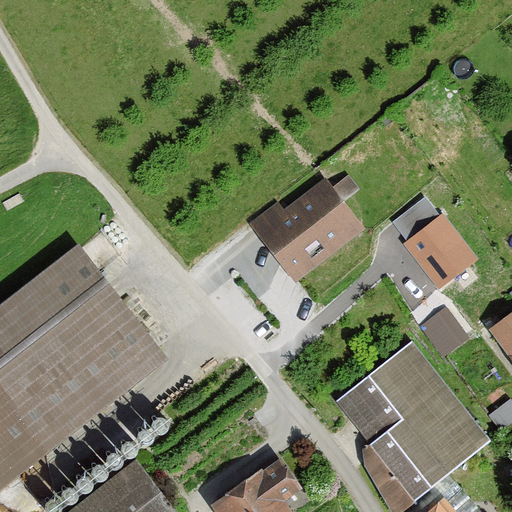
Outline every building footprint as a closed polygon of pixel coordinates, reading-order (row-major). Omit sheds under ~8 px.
[(329,172),(256,224),(297,280),(369,227),(329,172)] [(443,213),(403,243),(438,289),(478,259),(443,213)] [(86,246),(0,312),(0,489),(173,357),(86,246)] [(447,300),(422,321),(447,351),(472,331),(447,300)] [(511,317),(496,330),(511,349),(511,317)] [(413,340),(341,400),(422,499),(495,439),(413,340)] [(285,452),(217,505),(222,511),(302,511),(292,499),(311,485),(285,452)] [(183,511),(142,458),(69,511),(183,511)] [(461,511),(450,500),(435,511),(461,511)]
